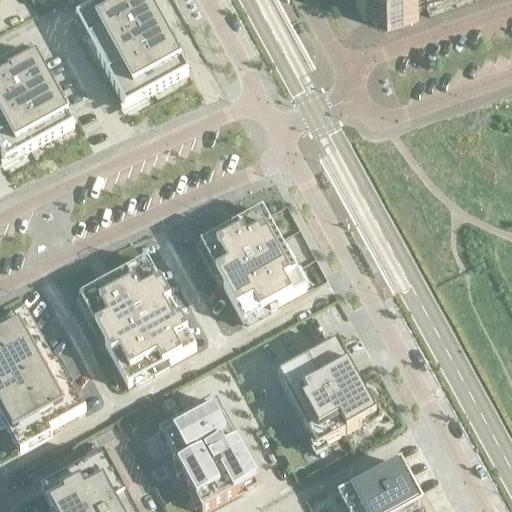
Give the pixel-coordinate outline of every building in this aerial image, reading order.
[(97,61),(125,112),(144,102),(145,103),(189,80),(188,77),(186,78),(167,43),(168,42),(145,0),(118,0),(76,23),(89,48),(91,47),(99,60),(97,61)] [(350,0),(355,9),(364,24),(381,15),(387,33),(418,23),(429,19),(426,11),(460,0),(350,0)] [(24,157),(25,159),(74,132),(73,130),(71,131),(52,96),(54,95),(32,54),(0,71),(0,158),(5,167),(24,157)] [(268,225),(263,216),(237,230),(231,234),(200,250),(201,252),(244,330),(245,329),(247,328),(269,316),(273,314),(299,299),(307,295),(306,294),(284,254),(268,225)] [(106,289),(94,295),(79,303),(80,305),(100,341),(123,384),(128,393),(154,379),(196,356),(147,266),(106,289)] [(51,365),(41,345),(38,340),(30,326),(28,323),(1,338),(0,338),(0,420),(18,453),(20,452),(42,440),(48,437),(53,434),(63,429),(79,420),(81,419),(61,382),(53,369),(51,365)] [(336,348),(278,380),(305,429),(304,430),(317,454),(346,438),(347,439),(376,423),(349,372),(350,372),(336,348)] [(159,438),(200,511),(210,511),(260,485),(217,406),(159,438)] [(131,511),(104,462),(41,496),(49,511),(131,511)] [(380,479),(376,472),(345,489),(349,496),(338,502),(339,504),(341,503),(346,511),(419,511),(424,509),(410,484),(401,467),(380,479)]
